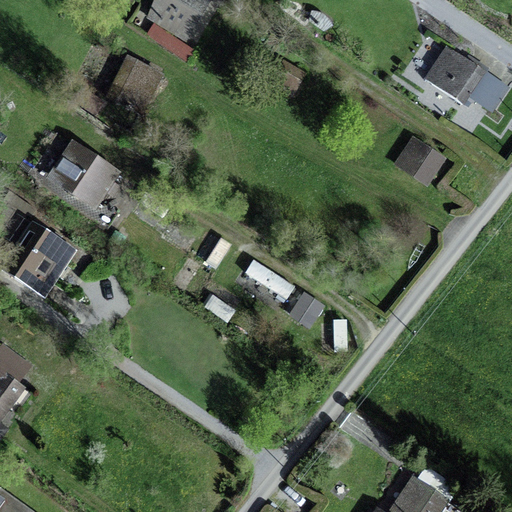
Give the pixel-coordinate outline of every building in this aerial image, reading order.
[(163,0),(153,18),(184,37),(206,0),(178,0),(175,6),(164,0),(163,0)] [(429,82),(461,104),(482,72),(448,49),(429,82)] [(276,75),(297,88),(304,76),(283,64),(276,75)] [(160,76),(140,65),(126,90),(115,84),(107,97),(140,115),(160,76)] [(72,143),(51,175),(96,205),(118,174),(72,143)] [(402,168),(427,185),(443,160),(418,143),(402,168)] [(3,271),(41,297),(72,249),(37,226),(10,268),(6,266),(3,271)] [(0,376),(2,378),(0,380),(0,416),(22,388),(17,384),(22,377),(0,360),(0,376)] [(439,511),(446,502),(414,480),(392,511),(439,511)] [(21,511),(0,496),(0,511),(21,511)]
